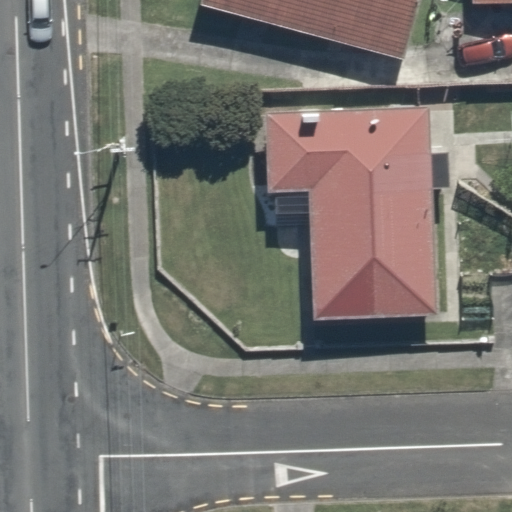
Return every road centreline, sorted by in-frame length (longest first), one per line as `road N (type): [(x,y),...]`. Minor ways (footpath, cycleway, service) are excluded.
road 1 (residential): [(29,457),(511,449)]
road 2 (tertiary): [(14,0),(29,457)]
